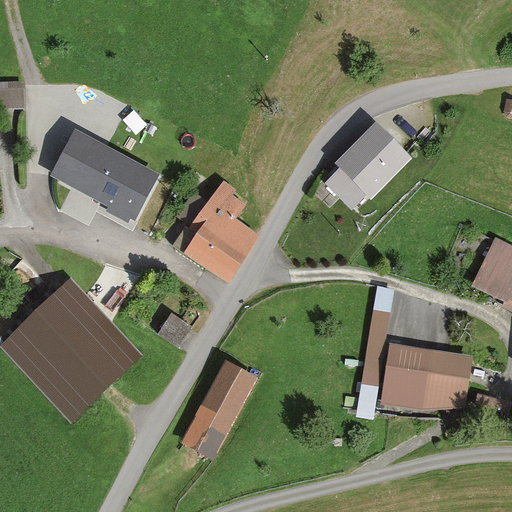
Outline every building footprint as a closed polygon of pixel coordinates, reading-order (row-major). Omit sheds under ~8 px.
[(416,167),(384,131),(338,171),(370,207),(416,167)] [(155,176),(77,136),(57,175),(135,215),(155,176)] [(229,190),(184,249),(230,283),(261,241),(238,224),(247,212),(231,199),(234,194),(229,190)] [(511,255),(499,250),(479,292),(511,307),(511,255)] [(70,288),(8,346),(77,418),(138,361),(70,288)] [(182,349),(194,327),(172,315),(160,337),(182,349)] [(475,364),(396,354),(390,406),(468,416),(475,364)] [(258,383),(231,367),(186,445),(213,461),(258,383)]
